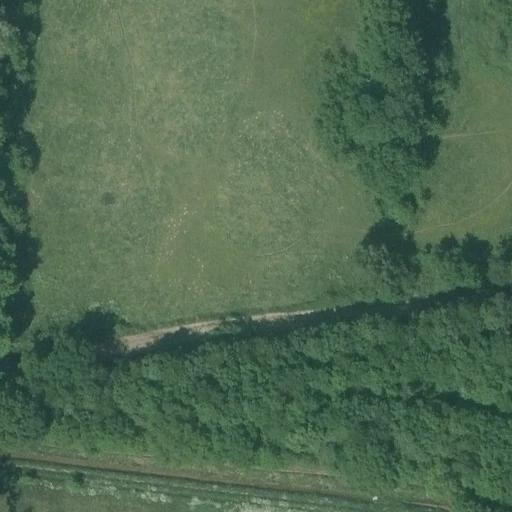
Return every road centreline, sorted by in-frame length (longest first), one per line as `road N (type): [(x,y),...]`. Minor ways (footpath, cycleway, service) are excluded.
road 1 (track): [(511,295),(151,340),(0,369)]
road 2 (track): [(0,444),(467,497)]
